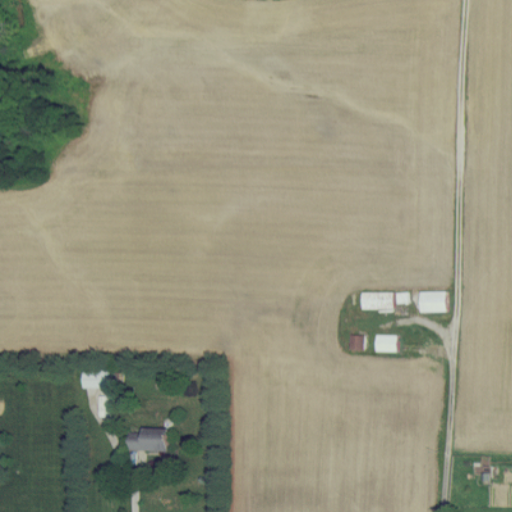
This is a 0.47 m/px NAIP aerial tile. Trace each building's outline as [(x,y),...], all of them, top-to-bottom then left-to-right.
[(134,140),(116,140),(116,167),(134,167),(134,140)] [(421,311),(448,311),(448,290),(421,290),(421,311)] [(395,308),(395,291),(362,291),(362,308),(395,308)] [(272,349),(286,349),(286,324),(267,324),(267,332),(251,332),(251,349),(262,349),(262,356),(272,356),(272,349)] [(398,351),(398,334),(376,334),(377,351),(398,351)] [(86,387),(108,387),(108,370),(86,370),(86,387)] [(170,449),(170,427),(130,427),(129,449),(170,449)]
